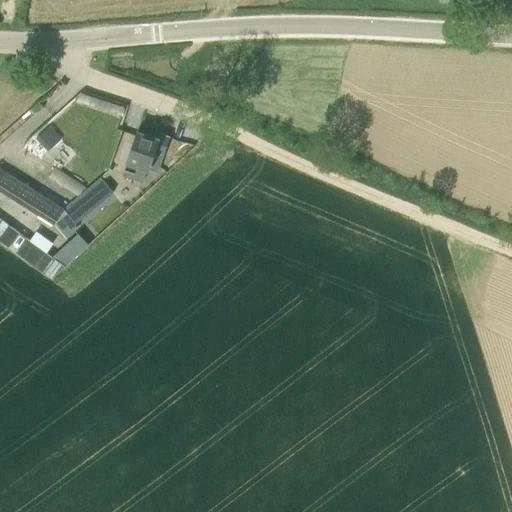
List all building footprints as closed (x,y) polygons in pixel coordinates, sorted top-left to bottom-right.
[(161,134),(160,139),(138,131),(123,175),(134,179),(132,185),(140,187),(142,181),(143,182),(148,169),(157,172),(169,137),(161,134)] [(48,139),(54,145),(61,138),(55,132),(48,139)] [(42,133),(34,140),(41,146),(48,139),(42,133)] [(54,145),(48,139),(41,146),(47,153),(54,145)] [(114,192),(102,178),(66,208),(64,210),(0,168),(0,188),(55,225),(56,224),(67,238),(72,235),(76,224),(114,192)] [(79,233),(53,257),(0,218),(0,239),(22,256),(23,255),(54,277),(89,245),(79,233)]
